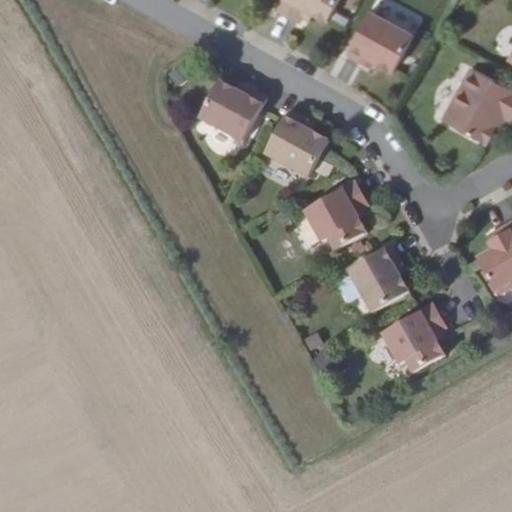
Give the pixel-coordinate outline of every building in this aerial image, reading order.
[(300,21),(303,16),(307,8),(313,12),(328,20),(338,0),(281,0),(277,8),(300,21)] [(347,52),(371,66),(374,60),(382,64),(386,58),(401,66),(422,29),(404,19),(401,23),(371,7),(347,52)] [(307,8),(303,16),(309,19),(313,12),(307,8)] [(374,60),(371,66),(378,70),(382,64),(374,60)] [(497,124),(498,126),(505,114),(508,116),(511,118),(511,87),(473,66),(444,117),(486,141),(497,124)] [(235,80),(233,86),(240,90),(243,84),(235,80)] [(240,90),(233,86),(228,93),(213,84),(192,121),(211,131),(214,126),(243,143),(268,98),(243,84),(240,90)] [(315,140),(318,133),(311,129),(314,123),(290,110),(265,154),(294,171),(292,175),(311,186),(331,149),(315,140)] [(505,114),(498,126),(501,127),(508,116),(505,114)] [(311,129),(318,133),(321,127),(314,123),(311,129)] [(368,232),(360,217),(356,211),(364,206),(369,204),(356,181),(305,210),(323,240),(329,236),(337,249),(368,232)] [(356,211),(360,217),(367,213),(364,206),(356,211)] [(511,221),(495,231),(497,237),(490,241),(494,248),(478,258),(499,294),(511,286),(511,221)] [(497,237),(495,231),(487,235),(490,241),(497,237)] [(400,272),(406,268),(392,244),(347,269),(363,298),(359,301),(369,320),(407,299),(397,283),(404,279),(400,272)] [(410,276),(406,268),(400,272),(404,279),(410,276)] [(446,354),(438,340),(435,334),(442,330),(447,327),(434,303),(383,332),(401,363),(408,359),(415,372),(446,354)] [(435,334),(438,340),(445,336),(442,330),(435,334)]
